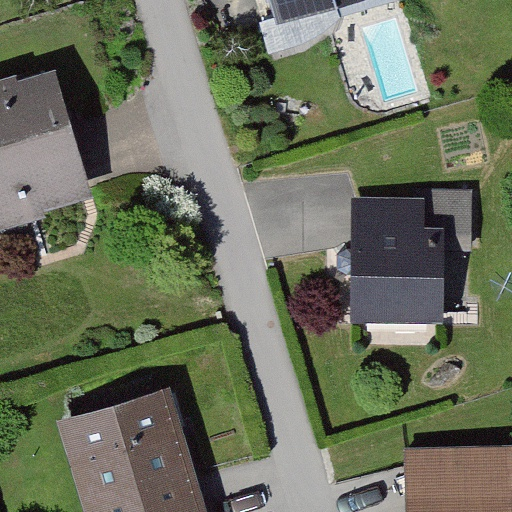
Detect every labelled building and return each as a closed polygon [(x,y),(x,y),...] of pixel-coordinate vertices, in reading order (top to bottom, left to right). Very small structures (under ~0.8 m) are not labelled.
[(273,0),(278,18),(347,0),(273,0)] [(0,82),(0,231),(48,219),(46,212),(90,201),(55,73),(4,86),(3,82),(0,82)] [(356,203),(356,318),(437,317),(436,250),(468,250),(468,192),(431,192),(431,203),(356,203)] [(65,422),(89,511),(205,511),(173,393),(65,422)] [(511,511),(511,450),(408,453),(410,511),(511,511)]
